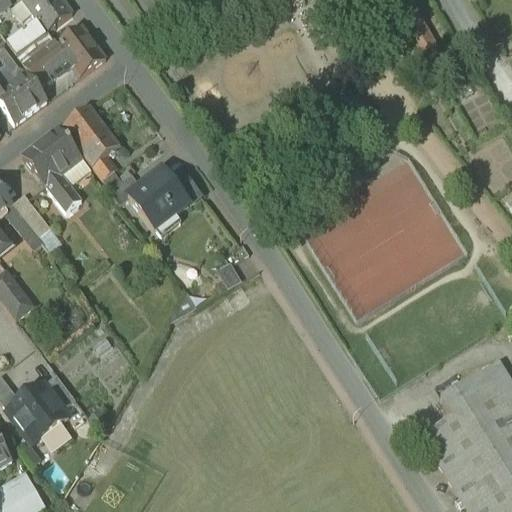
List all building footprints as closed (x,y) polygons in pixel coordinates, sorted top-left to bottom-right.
[(5,0),(0,0),(0,15),(10,8),(5,0)] [(72,18),(58,0),(29,0),(22,6),(37,25),(7,47),(13,56),(17,62),(49,39),(47,37),(72,18)] [(432,86),(452,74),(411,7),(386,22),(396,37),(401,34),(432,86)] [(82,32),(57,50),(54,47),(23,70),(27,75),(38,90),(68,68),(79,83),(106,63),(82,32)] [(49,39),(17,62),(23,70),(54,47),(49,39)] [(6,47),(0,50),(0,59),(3,64),(13,56),(7,47),(6,47)] [(13,56),(3,64),(17,83),(27,75),(23,70),(17,62),(13,56)] [(27,79),(9,93),(0,80),(0,110),(14,130),(47,106),(27,79)] [(119,152),(89,111),(62,132),(92,172),(106,162),(119,152)] [(59,134),(22,161),(46,193),(65,219),(81,207),(61,181),(82,165),(60,136),(59,134)] [(106,162),(92,172),(102,186),(117,175),(106,162)] [(99,188),(86,171),(77,177),(90,194),(99,188)] [(141,192),(128,202),(129,204),(153,236),(155,234),(152,230),(171,215),(175,219),(189,208),(170,183),(163,175),(141,192)] [(200,200),(181,175),(170,183),(189,208),(200,200)] [(131,179),(108,197),(120,212),(129,204),(128,202),(141,192),(131,179)] [(0,195),(0,257),(11,249),(0,235),(0,217),(6,213),(11,209),(0,195)] [(50,234),(24,200),(11,209),(30,233),(39,244),(50,234)] [(30,233),(11,209),(6,213),(9,217),(6,220),(22,240),(30,233)] [(39,244),(30,233),(22,240),(38,260),(46,253),(39,244)] [(34,313),(6,276),(0,280),(0,305),(16,327),(34,313)] [(187,297),(169,328),(195,313),(187,297)] [(464,511),(511,511),(511,420),(485,378),(442,405),(453,423),(421,443),(464,511)] [(0,407),(8,417),(20,407),(1,381),(0,382),(0,407)] [(57,381),(44,391),(63,416),(75,407),(57,381)] [(20,407),(8,417),(33,450),(68,423),(63,416),(44,391),(43,390),(20,407)] [(0,445),(0,472),(12,466),(0,445)] [(44,511),(25,478),(0,492),(0,511),(44,511)]
